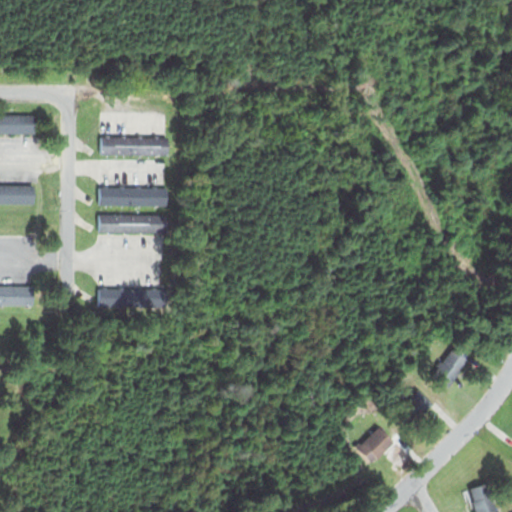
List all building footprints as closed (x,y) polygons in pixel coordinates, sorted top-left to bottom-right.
[(0,132),(34,132),(34,113),(0,113),(0,132)] [(99,136),(99,153),(166,154),(166,137),(99,136)] [(0,202),(32,202),(32,184),(0,184),(0,202)] [(97,185),(97,202),(166,201),(166,184),(97,185)] [(97,214),(97,230),(166,230),(166,213),(97,214)] [(0,285),(0,304),(33,304),(33,285),(0,285)] [(96,288),(96,304),(161,304),(161,288),(96,288)] [(432,373),(453,349),(467,361),(446,386),(432,373)] [(401,404),(415,420),(434,402),(420,386),(401,404)] [(379,454),(403,435),(393,422),(368,441),(379,454)] [(469,488),(487,482),(496,511),(474,511),(471,502),(473,501),(469,488)]
